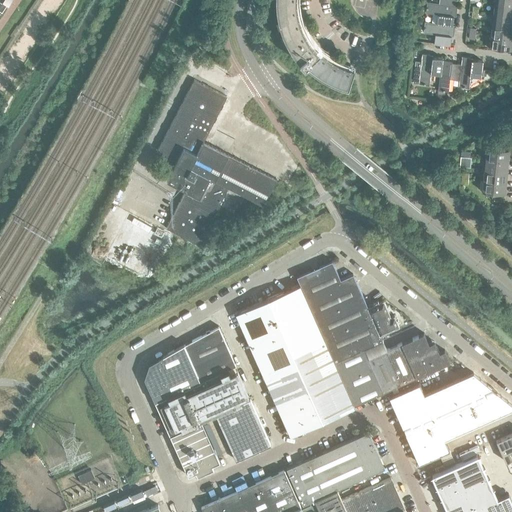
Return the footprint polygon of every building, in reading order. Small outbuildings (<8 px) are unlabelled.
[(275,0),(276,6),(277,15),(279,23),(282,31),(285,38),(290,46),(294,53),(299,59),(305,65),(310,70),(317,75),(319,76),(324,79),(330,82),(332,83),(340,86),(348,89),(348,88),(351,80),(351,78),(354,69),(346,67),(341,65),(334,61),(330,58),(323,53),(316,47),(311,40),(308,35),(304,28),(302,24),(299,16),(297,3),(296,0),(275,0)] [(457,5),(455,4),(455,5),(439,3),(427,1),(426,11),(434,12),(432,22),(436,22),(452,24),(454,12),(456,12),(457,5)] [(511,4),(492,3),(492,6),(494,6),(493,14),(511,15),(511,4)] [(490,20),(490,24),(511,26),(511,15),(493,14),(492,21),(490,20)] [(436,22),(432,22),(424,21),(423,31),(435,32),(434,43),(450,45),(451,32),(453,32),(454,25),(452,24),(436,22)] [(511,26),(490,24),(489,28),(491,28),(491,35),(511,37),(511,26)] [(511,37),(491,35),(490,42),(488,42),(487,46),(511,48),(511,37)] [(442,59),(443,57),(429,56),(430,54),(422,53),(419,83),(429,84),(430,72),(440,73),(442,59)] [(481,75),(481,69),(482,60),(469,58),(470,56),(462,56),(461,63),(462,63),(460,79),(459,79),(459,85),(469,86),(470,75),(481,76),(481,75)] [(462,63),(461,63),(449,62),(449,60),(442,59),(440,73),(438,89),(448,90),(449,78),(459,79),(460,79),(462,63)] [(216,99),(208,114),(246,134),(253,119),(216,99)] [(207,116),(180,166),(202,177),(215,152),(208,148),(221,124),(207,116)] [(258,168),(242,199),(256,207),(283,157),(261,146),(251,165),(258,168)] [(486,147),(485,158),(508,160),(510,149),(486,147)] [(485,158),(484,169),(507,171),(508,160),(485,158)] [(484,169),(483,179),(506,182),(507,171),(484,169)] [(506,182),(483,179),(482,190),(505,193),(506,182)] [(168,188),(128,263),(143,270),(163,233),(170,237),(184,212),(176,208),(183,195),(168,188)] [(310,270),(297,276),(300,283),(335,360),(364,347),(382,339),(380,334),(367,306),(361,292),(357,282),(354,276),(353,273),(345,276),(340,279),(339,276),(332,260),(318,266),(310,270)] [(297,365),(265,379),(290,435),(354,406),(299,284),(268,298),(283,332),(297,365)] [(283,332),(268,298),(236,312),(251,346),(283,332)] [(383,299),(367,306),(380,334),(399,325),(394,314),(391,315),(383,299)] [(201,335),(184,344),(200,380),(228,368),(235,365),(236,365),(218,325),(201,335)] [(297,365),(283,332),(251,346),(265,379),(297,365)] [(387,348),(385,349),(400,383),(450,361),(444,349),(439,351),(437,346),(434,341),(429,344),(424,332),(418,334),(387,348)] [(382,339),(364,347),(368,357),(383,391),(386,390),(400,383),(385,349),(387,348),(382,339)] [(149,363),(144,377),(155,401),(200,380),(184,344),(184,343),(174,349),(167,353),(149,363)] [(364,347),(335,360),(354,404),(355,404),(374,395),(383,391),(368,357),(364,347)] [(200,380),(155,401),(170,434),(201,420),(215,414),(243,402),(241,397),(248,394),(237,369),(230,372),(228,368),(200,380)] [(473,371),(424,393),(419,382),(389,396),(395,409),(419,462),(449,449),(444,438),(511,407),(511,403),(473,371)] [(243,402),(215,414),(233,453),(236,459),(270,444),(250,398),(243,402)] [(201,420),(170,434),(173,441),(177,451),(181,459),(185,468),(188,475),(196,472),(197,475),(203,473),(213,468),(212,464),(219,461),(219,459),(201,420)] [(302,504),(314,499),(337,489),(385,467),(368,431),(286,467),(302,504)] [(511,432),(496,439),(506,461),(506,460),(511,457),(509,451),(511,449),(511,432)] [(477,445),(459,453),(462,459),(480,451),(477,445)] [(454,461),(449,450),(439,454),(444,465),(454,461)] [(478,454),(432,475),(448,511),(510,511),(511,511),(511,500),(508,493),(497,498),(478,454)] [(95,477),(91,468),(78,474),(82,483),(95,477)] [(284,511),(300,505),(284,468),(201,505),(203,511),(284,511)] [(337,489),(314,499),(319,511),(403,511),(403,509),(405,508),(390,476),(341,498),(337,489)]
